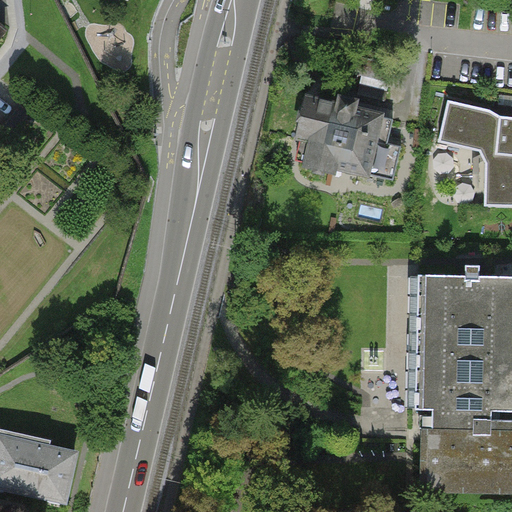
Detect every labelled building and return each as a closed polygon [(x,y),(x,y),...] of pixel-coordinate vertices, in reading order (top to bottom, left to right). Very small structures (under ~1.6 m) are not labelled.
[(388,107),(316,93),(302,166),(375,180),(388,107)] [(511,95),(500,95),(499,104),(511,104),(511,95)] [(511,112),(454,102),(442,142),(479,151),(485,159),(486,204),(511,205),(511,112)] [(511,280),(421,279),(418,410),(435,411),(434,419),(422,419),(421,495),(511,496),(511,280)] [(0,494),(70,510),(83,452),(0,433),(0,494)]
